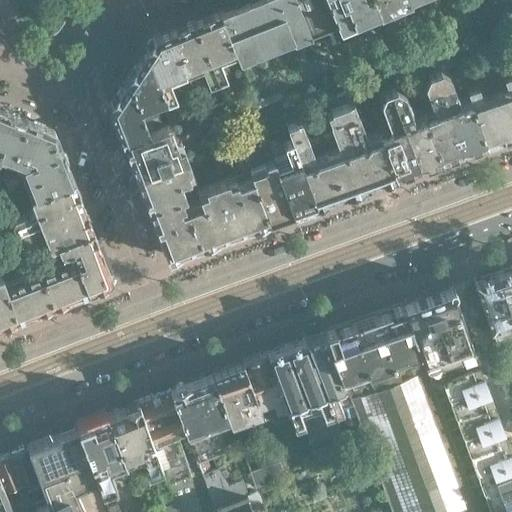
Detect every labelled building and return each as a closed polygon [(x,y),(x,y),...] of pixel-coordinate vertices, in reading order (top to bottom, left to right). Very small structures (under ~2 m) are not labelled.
[(335,20),(327,0),(240,0),(218,9),(234,47),(237,55),(288,35),(289,38),(335,20)] [(327,0),(335,20),(337,25),(376,10),(377,12),(408,0),(327,0)] [(511,0),(510,0),(503,3),(506,12),(511,10),(511,0)] [(494,18),(490,7),(477,12),(481,22),(494,18)] [(218,53),(234,47),(218,9),(193,19),(221,89),(230,85),(218,53)] [(481,22),(477,12),(464,17),(467,25),(468,27),(481,22)] [(467,25),(464,17),(443,24),(445,33),(467,25)] [(221,89),(193,19),(166,30),(181,68),(199,61),(211,93),(221,89)] [(167,74),(181,68),(166,30),(154,35),(144,50),(145,50),(143,53),(142,53),(140,56),(158,100),(162,110),(178,104),(167,74)] [(511,52),(511,40),(510,37),(502,40),(506,51),(507,55),(511,52)] [(511,69),(511,66),(507,55),(506,51),(491,56),(494,64),(490,66),(496,81),(488,84),(492,94),(506,132),(511,130),(511,69)] [(158,100),(140,56),(138,59),(139,59),(137,63),(136,62),(125,79),(136,105),(152,99),(158,100)] [(506,132),(492,94),(480,98),(475,86),(474,74),(470,64),(458,68),(468,98),(483,140),(506,132)] [(416,164),(389,87),(381,65),(357,74),(368,103),(375,101),(385,128),(378,131),(380,135),(394,173),(416,164)] [(252,76),(248,67),(243,69),(247,78),(252,76)] [(483,140),(468,98),(457,102),(446,73),(439,69),(434,71),(462,148),(483,140)] [(462,148),(434,71),(427,73),(424,84),(434,111),(424,114),(439,156),(462,148)] [(142,121),(136,105),(125,79),(123,83),(121,87),(120,86),(108,105),(112,115),(121,138),(160,124),(156,115),(142,121)] [(439,156),(424,114),(414,118),(403,88),(396,85),(389,87),(416,164),(439,156)] [(197,109),(193,98),(186,101),(190,112),(197,109)] [(394,173),(380,135),(367,140),(363,128),(358,130),(356,124),(361,123),(356,110),(351,111),(347,99),(339,102),(367,182),(394,173)] [(190,112),(186,101),(178,104),(183,115),(190,112)] [(367,182),(339,102),(329,106),(333,118),(329,119),(334,132),(339,130),(340,136),(336,137),(340,150),(327,154),(341,191),(367,182)] [(0,150),(10,154),(25,116),(23,115),(23,116),(16,114),(11,112),(5,109),(3,108),(2,108),(0,107),(0,150)] [(233,126),(227,112),(212,118),(213,121),(217,132),(233,126)] [(59,142),(53,127),(44,124),(40,123),(41,122),(25,116),(10,154),(22,159),(26,157),(28,152),(31,153),(33,157),(61,147),(60,145),(59,146),(58,142),(59,142)] [(341,191),(327,154),(315,159),(310,147),(306,148),(304,144),(309,142),(304,128),(299,130),(295,119),(286,122),(314,201),(341,191)] [(314,201),(286,122),(274,126),(279,139),(283,141),(289,159),(293,161),(275,167),(291,210),(314,201)] [(184,153),(181,144),(176,145),(173,138),(169,139),(163,123),(160,124),(121,138),(135,173),(184,153)] [(221,145),(218,135),(208,138),(206,139),(210,150),(221,145)] [(71,172),(67,163),(66,163),(65,159),(61,147),(33,157),(21,162),(33,191),(72,176),(71,176),(70,172),(71,172)] [(184,192),(177,175),(186,171),(183,164),(188,162),(184,153),(135,173),(147,206),(179,194),(184,192)] [(291,210),(275,167),(272,157),(248,165),(248,166),(267,218),(291,210)] [(267,218),(248,166),(214,179),(233,230),(233,231),(267,218)] [(96,242),(92,231),(93,231),(92,229),(91,229),(90,226),(91,226),(79,196),(77,193),(78,192),(72,176),(33,191),(29,193),(34,206),(26,209),(28,214),(23,215),(22,211),(12,215),(10,221),(16,236),(21,238),(31,234),(35,246),(50,241),(53,248),(64,249),(68,258),(74,255),(86,287),(106,279),(107,280),(108,279),(106,278),(108,274),(109,275),(110,274),(109,273),(108,271),(107,271),(103,261),(104,261),(102,256),(98,246),(97,241),(96,242)] [(233,230),(214,179),(203,183),(205,189),(197,192),(198,193),(185,198),(187,205),(186,206),(200,242),(233,230)] [(200,243),(200,242),(186,206),(180,208),(178,204),(182,202),(179,194),(147,206),(164,251),(166,257),(171,255),(171,254),(200,243)] [(51,301),(36,263),(21,269),(13,249),(0,254),(0,273),(16,314),(51,301)] [(133,268),(127,253),(113,258),(119,273),(133,268)] [(74,255),(68,258),(53,263),(51,257),(36,263),(51,301),(86,287),(74,255)] [(511,317),(511,264),(495,270),(511,318),(511,317)] [(511,318),(495,270),(473,278),(489,326),(511,318)] [(0,320),(16,314),(0,273),(0,320)] [(478,362),(457,304),(453,290),(454,289),(454,288),(454,286),(453,285),(452,284),(450,284),(449,284),(448,285),(447,285),(447,286),(447,287),(403,302),(403,303),(430,380),(478,362)] [(479,511),(476,503),(472,494),(469,484),(465,475),(462,466),(458,456),(455,447),(451,437),(448,428),(444,419),(441,409),(437,400),(434,390),(430,380),(403,303),(402,303),(321,331),(340,381),(364,447),(367,446),(391,511),(479,511)] [(340,381),(321,331),(303,337),(329,410),(338,406),(330,384),(340,381)] [(329,410),(303,337),(284,343),(284,344),(265,350),(287,410),(291,421),(300,417),(307,437),(335,428),(329,410)] [(287,410),(265,350),(241,359),(242,360),(260,411),(263,419),(287,410)] [(260,411),(242,360),(210,370),(227,416),(230,423),(260,411)] [(485,382),(478,362),(430,380),(434,390),(444,387),(447,396),(485,382)] [(226,449),(215,420),(227,416),(210,370),(169,386),(165,388),(137,399),(162,466),(168,483),(190,474),(175,432),(180,430),(185,429),(197,460),(226,449)] [(492,401),(485,382),(447,396),(437,400),(441,409),(450,406),(454,415),(492,401)] [(162,466),(137,399),(106,411),(122,453),(138,447),(147,471),(162,466)] [(499,420),(492,401),(454,415),(444,419),(448,428),(457,424),(461,434),(499,420)] [(86,511),(74,485),(85,480),(93,476),(95,475),(100,489),(115,483),(106,459),(122,453),(106,411),(64,428),(51,433),(25,443),(46,497),(47,501),(35,507),(37,511),(86,511)] [(499,420),(461,434),(451,437),(455,447),(464,443),(468,453),(506,438),(499,420)] [(344,455),(338,436),(319,443),(326,462),(344,455)] [(511,457),(511,454),(506,438),(468,453),(458,456),(462,466),(471,462),(475,471),(511,457)] [(46,497),(25,443),(10,449),(30,503),(46,497)] [(326,462),(319,443),(303,448),(311,468),(326,462)] [(30,503),(10,449),(0,452),(0,478),(3,488),(11,509),(23,505),(30,503)] [(511,457),(475,471),(465,475),(469,484),(478,481),(482,490),(511,478),(511,457)] [(283,472),(278,460),(248,471),(252,483),(283,472)] [(246,493),(240,478),(228,483),(217,466),(201,472),(214,506),(246,493)] [(196,493),(190,474),(168,483),(175,501),(196,493)] [(12,511),(11,509),(3,488),(0,478),(0,511),(12,511)] [(511,478),(482,490),(472,494),(476,503),(485,499),(489,509),(511,500),(511,478)] [(257,511),(263,510),(260,502),(261,498),(258,493),(255,490),(246,493),(214,506),(216,511),(257,511)] [(197,511),(201,511),(196,493),(175,501),(179,511),(197,511)] [(511,511),(511,500),(489,509),(479,511),(511,511)] [(177,511),(179,511),(174,501),(148,511),(177,511)]
